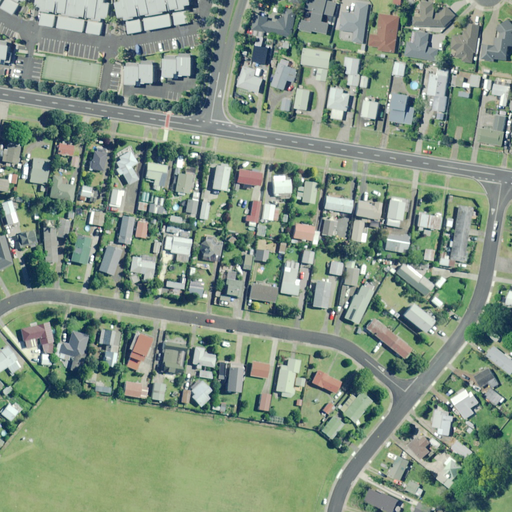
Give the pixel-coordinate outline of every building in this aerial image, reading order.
[(20,4),(12,0),(6,0),(2,8),(14,15),(20,4)] [(39,0),(39,7),(44,8),(43,11),(52,13),(52,11),(65,13),(65,14),(82,18),(82,16),(95,18),(95,19),(104,21),(104,18),(110,19),(113,4),(106,3),(106,0),(39,0)] [(123,0),(124,2),(119,3),(121,18),(127,17),(127,20),(136,18),(136,17),(149,15),(149,16),(166,13),(165,11),(178,9),(179,10),(187,9),(187,6),(192,5),(191,0),(123,0)] [(308,0),(307,9),(315,11),(313,21),(304,19),(302,30),(313,33),(314,31),(329,35),(332,24),(323,22),(325,14),(335,17),(338,4),(328,1),(328,0),(308,0)] [(370,4),(358,3),(356,14),(344,12),(341,30),(355,32),(354,42),(365,44),(370,4)] [(415,27),(447,27),(457,16),(448,8),(446,9),(435,9),(435,3),(423,3),(423,17),(415,17),(415,27)] [(297,11),(286,9),(286,10),(285,14),(283,23),(270,21),(270,18),(256,15),(254,31),(293,37),(297,11)] [(189,23),(187,11),(175,13),(177,25),(189,23)] [(55,27),(56,15),(43,13),(41,25),(55,27)] [(172,26),(170,14),(145,19),(147,31),(172,26)] [(401,17),(381,14),(378,36),(372,35),(370,46),(380,48),(380,51),(396,53),(401,17)] [(61,16),(59,28),(84,32),(86,20),(61,16)] [(142,20),(127,23),(129,34),(143,31),(142,20)] [(511,23),(509,20),(500,27),(498,28),(501,35),(500,39),(496,38),(495,46),(484,44),(483,60),(495,61),(495,59),(508,61),(510,46),(511,46),(511,23)] [(104,23),(90,21),(88,33),(102,35),(104,23)] [(481,25),(469,23),(467,31),(464,31),(463,36),(455,35),(452,49),(458,50),(457,57),(463,59),(463,62),(473,63),(475,53),(477,53),(481,25)] [(429,48),(431,34),(418,32),(416,43),(409,42),(407,56),(438,61),(440,49),(429,48)] [(0,44),(0,62),(5,63),(6,59),(10,60),(12,46),(0,44)] [(332,52),(305,48),(302,64),(330,68),(332,52)] [(271,53),(259,51),(257,63),(269,65),(271,53)] [(181,60),(180,70),(183,71),(183,75),(194,76),(195,58),(181,57),(181,60)] [(361,60),(346,57),(344,73),(349,74),(347,85),(359,86),(360,75),(359,74),(361,60)] [(407,64),(395,62),(393,74),(405,76),(407,64)] [(143,67),(142,78),(145,78),(145,82),(156,83),(157,65),(143,64),(143,67)] [(298,70),(281,64),(273,86),(285,90),(289,80),(294,82),(298,70)] [(261,71),(245,66),(239,86),(260,93),(264,79),(259,78),(261,71)] [(142,78),(143,67),(130,67),(129,84),(139,85),(139,82),(139,81),(142,81),(142,78)] [(450,70),(439,68),(438,75),(432,74),(428,95),(437,96),(434,110),(446,112),(449,97),(446,96),(450,70)] [(329,70),(319,69),(317,80),(327,81),(329,70)] [(369,77),(363,76),(361,87),(368,88),(369,77)] [(454,76),(452,85),(469,89),(470,85),(464,84),(465,78),(454,76)] [(473,76),(471,87),(480,88),(482,77),(473,76)] [(508,107),(511,87),(495,84),(494,94),(502,96),(501,106),(508,107)] [(345,90),(333,87),(329,108),(334,109),(332,118),(343,120),(345,111),(348,111),(351,95),(344,93),(345,90)] [(312,91),(299,89),(296,108),(309,110),(312,91)] [(412,97),(396,94),(391,121),(413,125),(416,108),(410,107),(412,97)] [(292,100),(284,98),(282,110),(290,111),(292,100)] [(364,116),(365,116),(364,119),(373,121),(374,118),(379,119),(382,103),(368,100),(364,116)] [(507,116),(497,114),(494,130),(480,128),(478,142),(503,146),(505,132),(504,132),(507,116)] [(58,144),(57,155),(60,155),(60,156),(64,157),(64,155),(72,156),(73,146),(58,144)] [(18,147),(7,146),(6,151),(2,151),(0,161),(16,164),(18,147)] [(136,164),(129,151),(118,157),(120,160),(115,163),(118,168),(115,170),(118,175),(121,174),(127,185),(137,180),(130,167),(136,164)] [(105,154),(93,152),(90,170),(102,172),(105,154)] [(43,192),(44,185),(48,160),(32,158),(28,182),(40,184),(39,191),(43,192)] [(166,166),(146,163),(143,178),(152,180),(151,185),(163,187),(166,166)] [(225,191),(229,168),(215,165),(211,189),(225,191)] [(184,170),(183,175),(177,174),(174,192),(176,192),(176,195),(183,196),(183,194),(189,195),(189,189),(192,189),(195,172),(184,170)] [(261,174),(238,170),(236,183),(259,187),(261,174)] [(7,182),(7,183),(14,184),(16,175),(9,174),(7,182)] [(61,177),(52,176),(48,198),(65,201),(64,203),(70,204),(74,186),(60,184),(61,177)] [(272,181),(272,196),(279,195),(279,194),(290,194),(289,180),(272,181)] [(317,184),(303,182),(302,188),(297,187),(295,199),(298,199),(298,197),(301,197),(300,202),(313,205),(317,184)] [(90,188),(78,186),(76,196),(89,198),(90,188)] [(123,192),(110,190),(107,206),(118,208),(120,196),(122,196),(123,192)] [(186,203),(182,203),(181,208),(185,209),(185,212),(194,214),(198,193),(192,192),(191,201),(187,200),(186,203)] [(351,201),(325,196),(323,209),(349,213),(351,201)] [(377,221),(381,203),(357,198),(353,216),(377,221)] [(398,220),(402,221),(405,204),(399,203),(400,200),(389,198),(384,225),(397,227),(398,220)] [(16,222),(10,201),(0,203),(0,209),(5,226),(16,222)] [(260,202),(252,201),(250,217),(246,216),(245,221),(256,223),(260,202)] [(146,203),(137,202),(136,210),(145,211),(146,203)] [(209,204),(201,202),(198,219),(206,220),(209,204)] [(274,205),(264,204),(261,219),(271,221),(274,205)] [(471,208),(457,206),(451,242),(449,242),(448,247),(450,247),(449,255),(444,254),(443,259),(438,259),(437,265),(452,267),(453,261),(463,262),(471,208)] [(101,226),(103,213),(90,210),(88,224),(101,226)] [(429,229),(429,230),(432,231),(432,229),(438,230),(439,218),(417,214),(415,227),(417,227),(416,230),(420,231),(421,228),(429,229)] [(133,218),(121,216),(116,243),(128,245),(133,218)] [(112,220),(105,218),(102,232),(109,234),(112,220)] [(67,220),(58,220),(58,228),(43,228),(43,263),(56,263),(56,245),(59,245),(59,238),(67,238),(67,220)] [(335,223),(323,220),(320,235),(330,237),(332,227),(334,228),(335,223)] [(147,224),(137,222),(134,236),(144,238),(147,224)] [(362,223),(353,222),(350,241),(349,244),(357,245),(357,242),(364,243),(365,234),(360,233),(362,223)] [(318,233),(312,232),(313,227),(294,224),(292,238),(300,240),(300,241),(303,242),(303,240),(311,241),(310,246),(315,247),(318,233)] [(390,236),(391,232),(381,230),(380,234),(383,235),(380,255),(396,257),(397,254),(406,255),(407,251),(408,238),(402,237),(390,236)] [(11,237),(15,250),(21,248),(21,246),(34,242),(31,231),(11,237)] [(179,233),(168,232),(167,238),(165,237),(164,249),(170,250),(169,253),(187,255),(189,240),(178,238),(179,233)] [(0,269),(11,266),(2,236),(0,237),(0,269)] [(92,239),(75,236),(69,262),(86,265),(92,239)] [(160,241),(154,240),(151,252),(158,254),(160,241)] [(199,244),(198,251),(201,254),(201,257),(208,257),(212,255),(219,256),(220,247),(216,246),(211,241),(204,240),(199,244)] [(121,250),(106,245),(97,271),(112,276),(121,250)] [(264,262),(266,251),(255,250),(254,260),(264,262)] [(433,251),(424,250),(422,260),(432,261),(433,251)] [(312,253),(303,251),(300,263),(310,264),(312,253)] [(252,256),(243,255),(241,269),(250,270),(252,256)] [(149,258),(145,257),(144,262),(139,261),(140,259),(131,257),(129,272),(143,275),(142,282),(150,283),(153,263),(148,263),(149,258)] [(353,260),(345,259),(344,267),(346,268),(343,285),(355,286),(358,270),(352,269),(353,260)] [(297,264),(284,261),(279,293),(297,296),(298,286),(294,285),(297,264)] [(342,264),(330,262),(328,274),(339,276),(342,264)] [(377,265),(374,262),(369,269),(372,271),(377,265)] [(433,286),(403,262),(394,273),(424,297),(433,286)] [(134,273),(126,276),(129,285),(137,282),(134,273)] [(237,276),(225,274),(221,295),(240,298),(242,282),(236,281),(237,276)] [(444,280),(440,277),(433,285),(438,288),(444,280)] [(329,283),(315,281),(311,307),(325,309),(329,283)] [(276,288),(251,284),(248,299),(273,303),(276,288)] [(206,294),(201,294),(202,289),(187,286),(185,297),(200,299),(200,298),(205,299),(206,294)] [(372,292),(360,287),(356,296),(354,295),(343,318),(357,325),(372,292)] [(441,304),(433,297),(430,301),(438,308),(441,304)] [(379,299),(376,302),(384,309),(386,306),(379,299)] [(432,322),(411,304),(401,316),(422,333),(432,322)] [(398,316),(390,309),(387,312),(395,319),(398,316)] [(410,349),(372,319),(365,329),(402,359),(410,349)] [(46,354),(51,354),(52,343),(50,336),(47,323),(20,329),(25,349),(36,346),(34,339),(38,338),(42,352),(46,351),(46,354)] [(119,333),(100,330),(98,344),(117,346),(119,333)] [(68,341),(63,340),(61,345),(56,344),(53,357),(68,361),(69,357),(73,358),(69,370),(79,373),(85,351),(83,351),(87,336),(71,332),(68,341)] [(501,339),(493,332),(490,335),(498,343),(501,339)] [(141,362),(143,357),(145,357),(147,352),(151,340),(137,334),(133,342),(130,341),(126,350),(130,351),(127,357),(129,358),(126,367),(136,371),(139,362),(141,362)] [(184,345),(163,343),(162,349),(164,349),(162,368),(165,368),(164,379),(174,380),(175,374),(180,375),(184,345)] [(15,359),(6,345),(0,349),(0,371),(6,367),(11,374),(19,368),(21,371),(27,367),(19,356),(15,359)] [(511,357),(506,353),(505,354),(495,346),(488,356),(511,375),(511,374),(511,357)] [(203,349),(194,348),(191,364),(196,365),(195,368),(199,369),(199,366),(212,368),(215,352),(202,350),(203,349)] [(114,353),(103,352),(102,366),(112,368),(114,353)] [(50,356),(41,355),(40,365),(50,365),(50,356)] [(289,398),(293,394),(294,389),(291,389),(294,373),(297,373),(300,361),(288,359),(286,367),(279,366),(275,391),(281,392),(280,396),(289,398)] [(269,365),(251,362),(249,376),(266,379),(269,365)] [(217,382),(226,382),(225,392),(238,393),(240,365),(218,363),(217,382)] [(499,382),(489,366),(474,375),(482,386),(489,382),(492,386),(499,382)] [(95,372),(86,371),(84,383),(94,384),(95,372)] [(212,373),(199,371),(198,377),(211,379),(212,373)] [(340,382),(316,371),(311,383),(334,394),(340,382)] [(210,391),(200,381),(190,391),(193,394),(190,397),(199,407),(208,399),(205,395),(210,391)] [(140,385),(125,382),(122,395),(145,399),(146,388),(140,387),(140,385)] [(164,384),(152,382),(149,399),(161,401),(164,384)] [(12,390),(8,386),(2,393),(5,396),(12,390)] [(504,397),(490,387),(485,394),(496,403),(499,399),(501,401),(504,397)] [(189,391),(182,390),(180,403),(187,404),(189,391)] [(470,394),(467,390),(453,399),(466,419),(475,413),(472,408),(480,403),(473,392),(470,394)] [(372,401),(360,392),(342,414),(353,423),(372,401)] [(270,395),(261,394),(258,410),(267,411),(270,395)] [(333,407),(327,403),(322,410),(327,414),(333,407)] [(17,412),(7,405),(0,413),(0,414),(9,422),(17,412)] [(455,416),(453,416),(443,415),(444,411),(436,410),(434,427),(440,428),(439,434),(451,435),(453,422),(455,422),(455,416)] [(343,425),(332,416),(320,431),(331,440),(343,425)] [(474,426),(475,424),(469,420),(467,423),(474,429),(476,427),(474,426)] [(432,443),(425,436),(420,441),(417,438),(408,447),(422,460),(431,451),(427,447),(432,443)] [(473,452),(458,440),(452,448),(467,460),(473,452)] [(412,458),(401,453),(390,475),(401,481),(412,458)] [(450,459),(443,454),(439,458),(446,464),(450,459)] [(464,468),(453,460),(439,479),(450,487),(464,468)] [(424,490),(419,488),(421,484),(412,480),(407,490),(416,495),(416,494),(421,496),(424,490)] [(382,510),(383,509),(386,511),(393,502),(384,494),(385,493),(378,488),(377,489),(369,499),(380,507),(379,508),(382,510)] [(430,511),(432,508),(421,503),(416,511),(430,511)]
